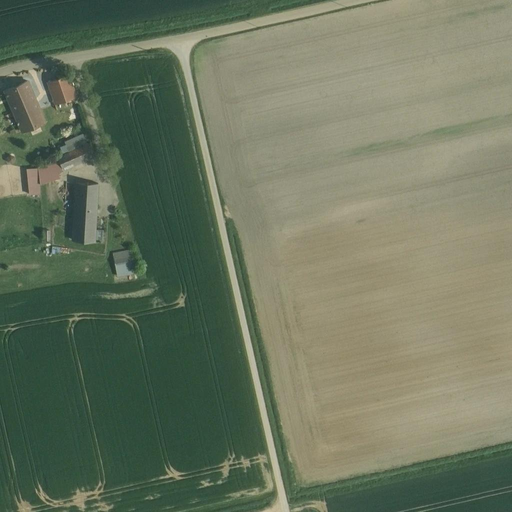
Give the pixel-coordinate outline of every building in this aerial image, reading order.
[(68,76),(47,83),(54,103),(75,96),(68,76)] [(27,106),(36,103),(27,81),(5,91),(13,111),(26,106),(27,106)] [(36,103),(27,106),(26,106),(13,111),(22,131),(44,122),(36,103)] [(89,143),(73,150),(78,161),(94,154),(89,143)] [(73,150),(57,157),(62,170),(78,163),(78,161),(73,150)] [(52,166),(42,167),(43,179),(53,177),(52,166)] [(98,183),(75,182),(74,200),(73,209),(96,210),(98,183)] [(96,210),(73,209),(71,239),(94,241),(96,210)] [(133,254),(113,258),(115,268),(135,264),(133,254)]
